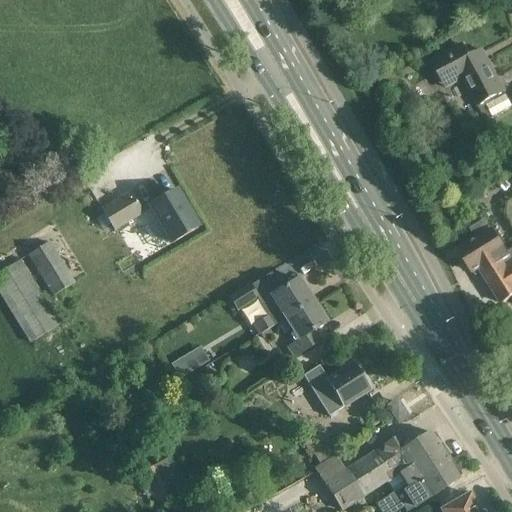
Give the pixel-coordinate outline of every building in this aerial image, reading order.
[(479,106),(485,104),(504,93),(482,51),(469,58),(463,46),(432,62),(444,85),(461,76),(478,107),(479,106)] [(485,104),(479,106),(487,120),(492,117),(485,104)] [(177,191),(150,207),(172,244),(199,228),(177,191)] [(102,212),(115,232),(144,214),(131,193),(102,212)] [(137,261),(161,251),(146,218),(139,220),(140,221),(123,228),(137,261)] [(480,271),(488,283),(497,277),(506,271),(505,270),(511,265),(511,252),(508,255),(494,232),(493,233),(486,222),(471,231),(478,242),(460,254),(474,275),(480,271)] [(50,244),(29,257),(55,298),(76,285),(50,244)] [(22,262),(0,274),(0,294),(31,345),(61,326),(22,262)] [(497,277),(488,283),(503,306),(511,300),(511,265),(505,270),(506,271),(497,277)] [(261,336),(285,320),(313,302),(300,281),(271,298),(272,300),(261,307),(269,318),(255,327),(261,336)] [(229,300),(237,312),(257,300),(249,287),(229,300)] [(313,302),(285,320),(299,342),(288,349),(294,359),(322,342),(315,332),(327,324),(313,302)] [(188,355),(171,365),(179,379),(196,369),(188,355)] [(318,368),(302,378),(311,392),(329,419),(344,409),(369,392),(362,380),(355,370),(352,366),(327,382),(318,368)] [(399,424),(407,419),(397,404),(389,409),(399,424)] [(379,414),(369,420),(373,427),(383,421),(379,414)] [(326,443),(318,429),(300,439),(308,453),(326,443)] [(318,470),(315,472),(340,511),(341,511),(361,500),(385,484),(393,495),(400,490),(404,496),(451,465),(447,459),(430,433),(404,450),(397,439),(344,474),(335,460),(318,470)] [(157,466),(141,475),(153,497),(157,505),(172,497),(180,493),(188,488),(171,458),(157,466)] [(393,495),(375,507),(379,511),(398,511),(403,509),(405,511),(411,511),(461,479),(451,465),(404,496),(400,490),(393,495)] [(479,511),(470,496),(443,511),(479,511)]
